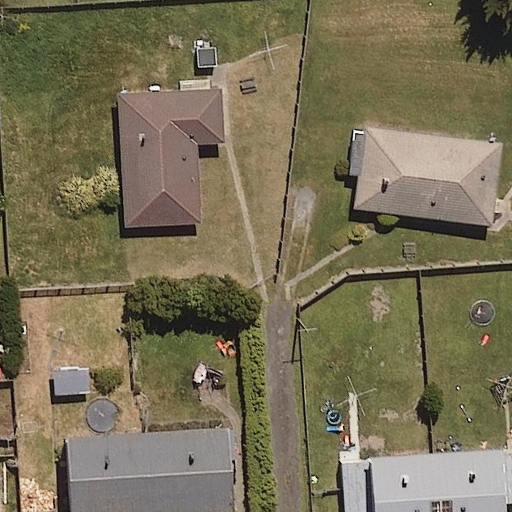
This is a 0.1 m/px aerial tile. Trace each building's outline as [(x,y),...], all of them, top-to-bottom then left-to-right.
[(211,77),(109,83),(117,216),(192,212),(187,133),(214,131),(211,77)] [(482,213),(491,132),(354,115),(345,197),(482,213)] [(88,389),(86,360),(46,363),(48,392),(88,389)] [(217,489),(210,406),(48,420),(55,503),(217,489)] [(511,499),(511,445),(488,447),(487,436),(358,444),(359,460),(334,461),(337,511),(338,511),(362,511),(361,511),(494,511),(493,500),(511,499)]
